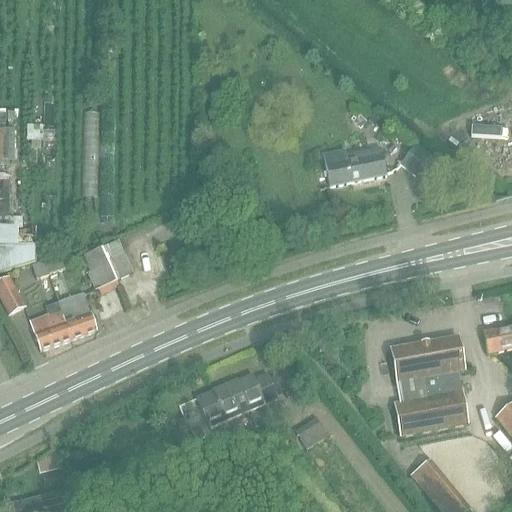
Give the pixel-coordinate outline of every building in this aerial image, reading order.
[(95,112),(94,139),(109,140),(110,113),(95,112)] [(0,114),(0,123),(11,123),(12,115),(0,114)] [(373,115),(368,122),(379,130),(384,123),(373,115)] [(40,127),(25,127),(25,142),(40,142),(40,127)] [(424,185),(439,166),(415,148),(400,166),(424,185)] [(343,153),(323,158),(325,168),(330,190),(386,179),(381,152),(344,159),(343,153)] [(316,180),(325,178),(322,159),(312,161),(316,180)] [(500,228),(511,225),(511,212),(497,216),(500,228)] [(0,274),(33,264),(33,248),(15,248),(14,230),(0,230),(0,274)] [(132,275),(117,242),(102,249),(117,282),(132,275)] [(95,293),(117,282),(102,249),(83,257),(90,272),(87,274),(95,293)] [(59,260),(44,264),(48,277),(63,273),(59,260)] [(36,266),(35,266),(39,280),(48,277),(44,264),(36,266)] [(0,301),(9,317),(24,309),(8,279),(0,283),(0,301)] [(83,296),(58,304),(70,342),(96,333),(83,296)] [(70,343),(70,342),(58,304),(58,305),(46,310),(49,317),(29,324),(40,353),(70,343)] [(511,330),(483,336),(487,356),(511,351),(511,330)] [(461,395),(458,375),(464,374),(458,341),(391,353),(397,387),(423,382),(427,401),(395,407),(401,440),(468,427),(462,395),(461,395)] [(209,429),(276,401),(266,376),(253,382),(252,379),(230,388),(229,385),(197,399),(209,429)] [(511,439),(511,406),(496,420),(511,439)] [(464,511),(427,466),(411,479),(437,511),(464,511)] [(502,488),(490,498),(500,510),(511,500),(502,488)] [(67,511),(64,495),(13,506),(14,511),(67,511)]
